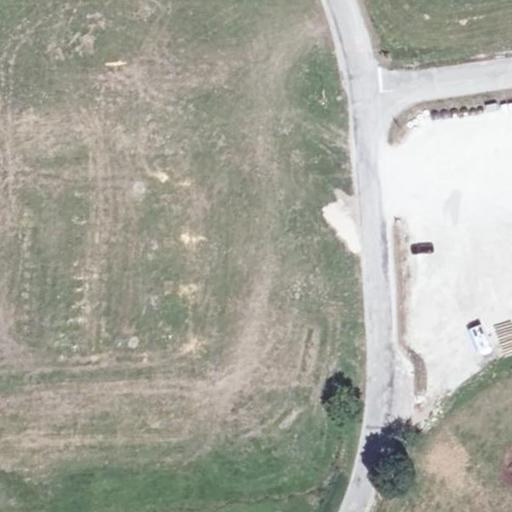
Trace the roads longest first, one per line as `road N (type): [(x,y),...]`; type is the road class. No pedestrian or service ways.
road 1 (tertiary): [(362,88),(385,377),(353,511)]
road 2 (tertiary): [(511,67),(362,88)]
